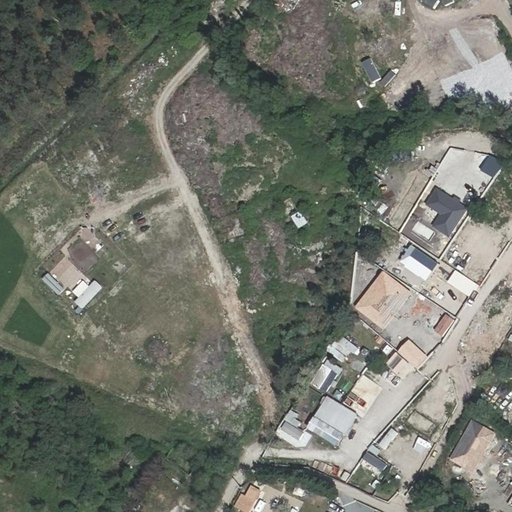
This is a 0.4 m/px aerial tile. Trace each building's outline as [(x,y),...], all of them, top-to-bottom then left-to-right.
[(304,212),(294,215),(298,228),(308,225),(304,212)] [(238,215),(218,225),(227,242),(247,233),(238,215)] [(379,334),(383,327),(375,321),(370,328),(379,334)] [(387,343),(384,349),(394,356),(397,350),(387,343)] [(309,429),(340,447),(359,414),(329,396),(309,429)] [(511,410),(511,409),(502,414),(505,419),(511,415),(511,410)] [(308,428),(292,418),(280,437),(296,447),(308,428)] [(470,426),(468,433),(480,437),(482,431),(470,426)] [(253,485),(246,499),(258,505),(265,491),(253,485)]
